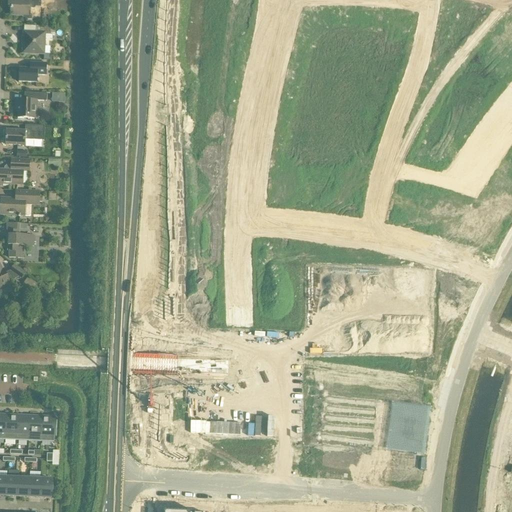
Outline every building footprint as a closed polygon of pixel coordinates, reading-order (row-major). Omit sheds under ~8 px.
[(41,8),(41,0),(25,0),(24,0),(9,0),(10,6),(11,8),(11,16),(23,16),(23,20),(32,20),(32,16),(31,14),(30,14),(30,9),(34,9),(36,7),(41,8)] [(23,45),(23,46),(23,53),(44,54),(45,35),(54,35),(55,27),(37,27),(37,33),(24,32),(24,42),(23,42),(23,45)] [(30,63),(29,69),(19,68),(19,82),(38,83),(38,75),(47,76),(47,64),(30,63)] [(15,112),(18,112),(18,119),(37,119),(38,101),(47,101),(47,94),(25,93),(25,100),(16,99),(15,112)] [(25,146),(26,140),(44,141),(45,126),(26,126),(26,132),(6,131),(6,145),(25,146)] [(0,184),(18,185),(23,185),(24,171),(29,172),(30,160),(12,159),(11,167),(8,167),(6,168),(6,170),(0,169),(0,184)] [(61,160),(53,160),(53,165),(56,169),(61,169),(61,160)] [(25,216),(25,205),(39,206),(40,192),(16,191),(16,199),(1,198),(1,215),(25,216)] [(20,235),(20,229),(27,229),(27,224),(7,224),(7,231),(11,231),(10,235),(9,234),(8,245),(10,246),(9,258),(23,259),(24,246),(34,247),(34,236),(20,235)] [(11,271),(5,273),(4,270),(2,270),(0,265),(0,287),(10,283),(9,282),(20,277),(22,278),(25,273),(14,265),(11,271)] [(17,441),(18,416),(6,415),(4,440),(17,441)] [(29,441),(30,416),(18,416),(17,441),(29,441)] [(41,442),(42,417),(30,416),(29,441),(41,442)] [(55,417),(42,417),(41,442),(53,442),(55,417)] [(7,496),(8,478),(0,477),(0,495),(3,496),(5,496),(7,496)] [(7,496),(14,497),(16,497),(18,497),(19,478),(8,478),(7,496)] [(30,479),(19,478),(18,497),(25,497),(27,497),(29,497),(30,479)] [(40,498),(41,479),(30,479),(29,497),(31,497),(33,497),(40,498)] [(44,498),(51,498),(52,480),(41,479),(40,498),(41,498),(44,498)]
